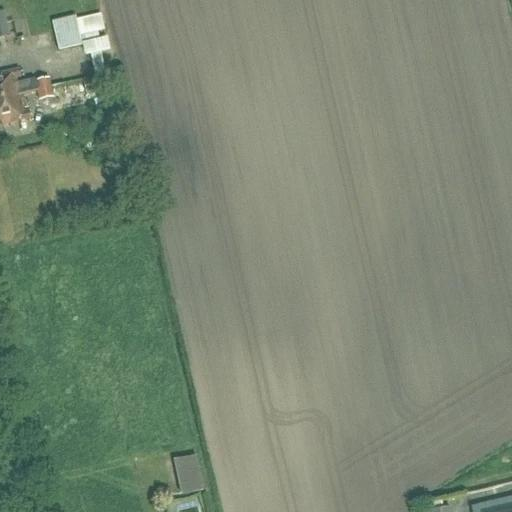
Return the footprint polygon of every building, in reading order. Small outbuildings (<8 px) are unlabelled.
[(59,54),(82,49),(75,20),(52,26),(59,54)] [(0,103),(16,99),(36,95),(37,95),(51,92),(49,82),(35,85),(34,83),(14,87),(13,82),(19,81),(17,74),(0,77),(0,103)] [(53,101),(51,92),(37,95),(39,104),(53,101)] [(16,99),(0,103),(0,123),(7,122),(9,127),(27,123),(25,114),(20,116),(16,99)] [(195,459),(172,464),(179,499),(202,494),(195,459)]
